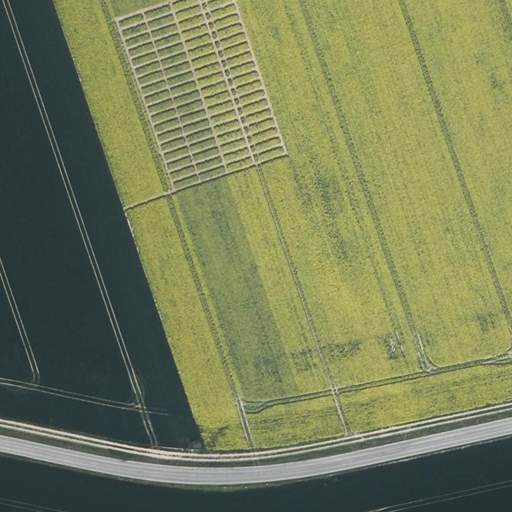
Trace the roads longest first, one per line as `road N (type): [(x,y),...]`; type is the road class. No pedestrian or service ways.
road 1 (track): [(511,406),(225,459),(0,423)]
road 2 (tertiary): [(511,425),(248,475),(132,470),(0,443)]
